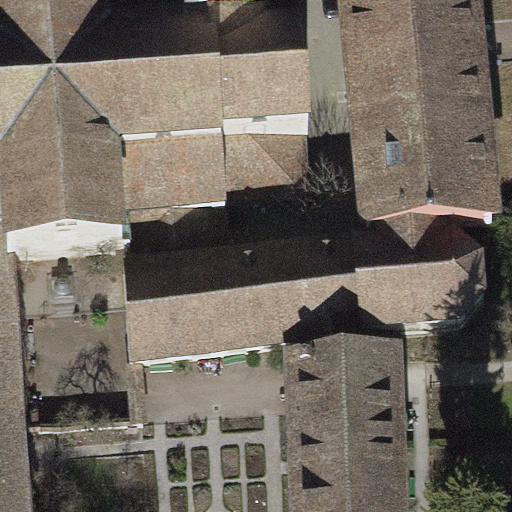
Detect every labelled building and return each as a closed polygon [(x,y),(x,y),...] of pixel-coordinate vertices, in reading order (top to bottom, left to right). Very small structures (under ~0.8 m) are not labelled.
[(0,0),(0,226),(8,226),(10,259),(122,254),(128,273),(229,264),(227,204),(310,199),(305,43),(274,46),(273,33),(271,0),(0,0)] [(474,0),(345,0),(373,248),(451,238),(495,235),(474,0)] [(0,226),(0,511),(35,511),(30,454),(29,444),(28,434),(19,348),(17,312),(10,259),(8,226),(0,226)] [(128,273),(134,367),(293,349),(399,338),(464,333),(489,304),(483,264),(451,238),(373,248),(229,264),(128,273)] [(406,511),(401,388),(399,338),(293,349),(295,391),(294,434),(295,511),(406,511)]
